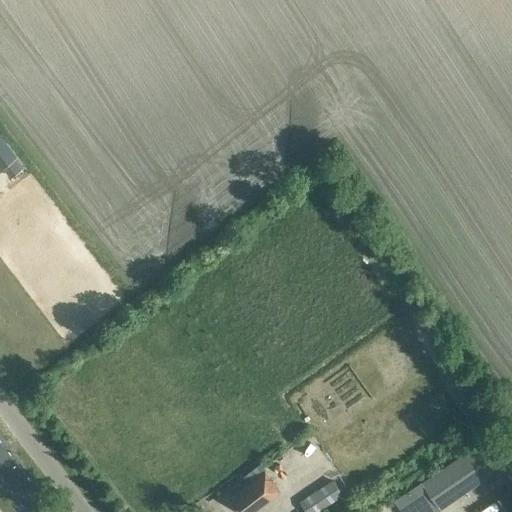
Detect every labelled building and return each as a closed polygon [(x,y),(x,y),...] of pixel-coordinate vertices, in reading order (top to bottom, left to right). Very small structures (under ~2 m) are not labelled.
[(17,156),(1,136),(0,134),(0,166),(2,169),(15,158),(17,156)] [(2,169),(11,180),(24,170),(15,158),(2,169)] [(422,483),(441,510),(493,473),(474,446),(422,483)] [(266,471),(250,483),(233,497),(244,511),(252,511),(266,501),(280,491),(266,471)] [(297,502),(304,511),(317,511),(342,496),(331,480),(297,502)] [(420,481),(393,500),(401,511),(437,511),(441,510),(422,483),(420,481)]
